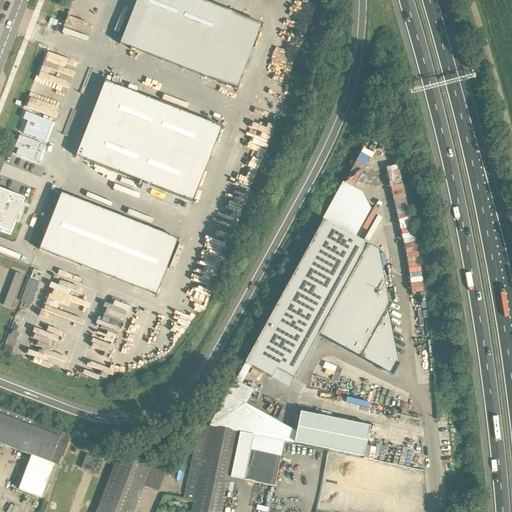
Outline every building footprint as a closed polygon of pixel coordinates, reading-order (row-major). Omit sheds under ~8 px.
[(224,17),(179,0),(133,0),(126,22),(210,55),(224,17)] [(105,82),(75,157),(192,203),(222,127),(105,82)] [(38,163),(45,146),(19,136),(15,148),(18,149),(16,155),(38,163)] [(346,227),(365,193),(357,189),(365,172),(355,167),(329,217),(346,227)] [(0,187),(0,231),(6,233),(21,196),(0,187)] [(43,254),(162,293),(181,236),(62,197),(43,254)] [(387,310),(389,307),(378,251),(367,245),(341,231),(327,223),(323,220),(317,230),(245,363),(272,378),(276,369),(294,379),(318,335),(392,376),(398,365),(389,320),(387,310)] [(16,273),(3,305),(11,309),(24,276),(16,273)] [(412,275),(413,292),(424,292),(424,274),(412,275)] [(34,420),(0,407),(0,443),(22,452),(34,420)] [(363,457),(369,427),(300,413),(294,443),(363,457)] [(59,466),(71,434),(34,420),(22,452),(31,456),(19,490),(41,498),(54,465),(59,466)] [(223,511),(240,433),(229,431),(208,427),(201,425),(192,471),(186,498),(195,500),(192,511),(223,511)] [(274,487),(283,444),(273,441),(270,455),(251,451),(244,481),(274,487)] [(371,446),(368,459),(423,470),(426,458),(371,446)] [(97,475),(103,461),(86,454),(81,468),(97,475)] [(158,492),(165,473),(150,467),(118,454),(95,511),(132,511),(143,486),(158,492)]
